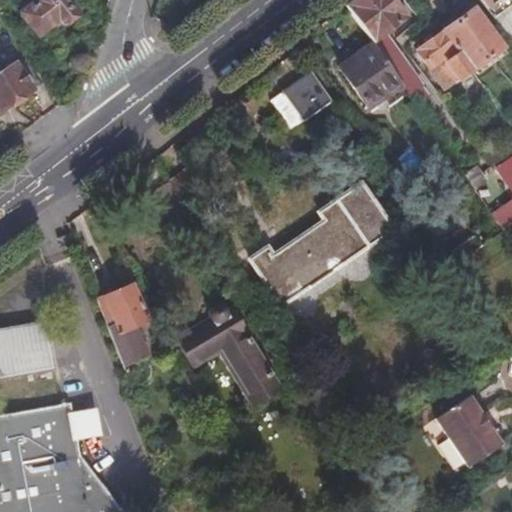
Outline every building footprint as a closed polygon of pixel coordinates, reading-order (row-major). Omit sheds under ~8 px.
[(63,0),(25,0),(12,10),(29,32),(52,15),(58,24),(74,13),(63,0)] [(405,16),(392,0),(349,0),(344,4),(371,43),(399,82),(407,93),(418,85),(381,34),(405,16)] [(511,0),(478,0),(484,8),(496,0),(511,0)] [(472,8),(417,49),(445,87),(499,46),(472,8)] [(399,82),(371,43),(354,54),(350,48),(338,56),(342,62),(339,65),(367,104),(399,82)] [(0,111),(45,90),(31,61),(0,76),(0,111)] [(331,98),(309,67),(279,88),(280,89),(300,117),(301,118),(331,98)] [(300,117),(280,89),(269,97),(289,125),(300,117)] [(494,160),(511,146),(511,136),(497,146),(494,142),(485,148),(494,160)] [(511,224),(511,156),(494,170),(511,194),(511,198),(491,213),(503,231),(511,224)] [(471,158),(458,166),(468,180),(480,172),(471,158)] [(192,161),(165,178),(183,207),(211,191),(192,161)] [(265,245),(246,257),(277,303),(388,231),(358,185),(315,212),(321,219),(270,252),(265,245)] [(458,264),(482,246),(474,235),(450,252),(458,264)] [(104,328),(119,367),(144,354),(128,325),(141,318),(124,284),(99,298),(112,324),(104,328)] [(207,316),(178,334),(206,381),(231,366),(264,418),(292,402),(230,303),(219,309),(218,309),(216,309),(214,309),(212,309),(210,310),(210,311),(209,313),(208,314),(207,316)] [(41,322),(0,329),(0,377),(50,368),(41,322)] [(459,397),(425,421),(457,467),(491,443),(459,397)] [(119,511),(120,511),(76,454),(67,401),(0,412),(0,511),(119,511)] [(97,434),(93,406),(68,410),(73,438),(97,434)] [(482,414),(498,434),(509,425),(493,406),(482,414)]
